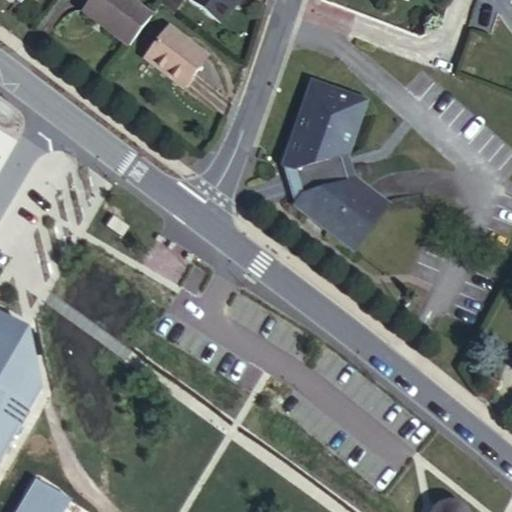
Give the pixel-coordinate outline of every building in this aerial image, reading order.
[(89,0),(89,1),(109,17),(114,10),(100,0),(89,0)] [(136,37),(160,6),(153,0),(100,0),(114,10),(109,17),(136,37)] [(178,0),(164,0),(160,6),(171,14),(180,2),(178,0)] [(238,0),(188,0),(218,24),(238,0)] [(168,27),(143,58),(181,88),(206,58),(168,27)] [(363,99),(306,80),(278,163),(280,164),(292,167),(299,191),(291,201),(290,203),(304,214),(312,211),(312,220),(351,250),(388,202),(353,175),(340,166),(335,154),(345,151),(363,99)] [(345,151),(335,154),(340,166),(353,175),(345,151)] [(292,167),(280,164),(291,201),(299,191),(292,167)] [(312,211),(304,214),(312,220),(312,211)] [(0,466),(44,391),(29,333),(0,315),(0,466)] [(498,385),(487,378),(476,396),(476,398),(485,405),(498,385)]
